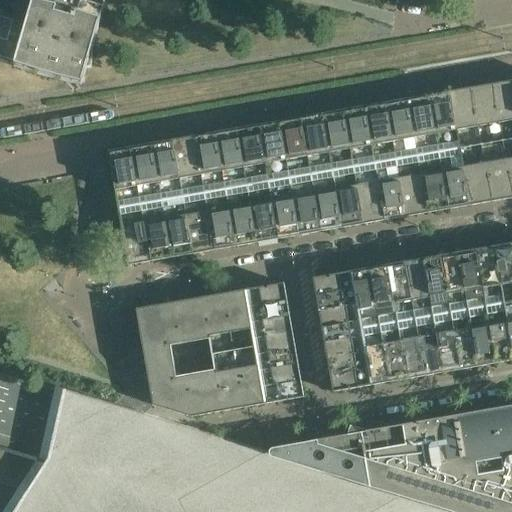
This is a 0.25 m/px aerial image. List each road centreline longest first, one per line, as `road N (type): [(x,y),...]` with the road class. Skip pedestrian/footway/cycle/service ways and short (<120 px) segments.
road 1 (trunk): [(338,511),(0,406)]
road 2 (residential): [(300,264),(328,414),(511,384)]
road 3 (residential): [(511,227),(300,264)]
road 4 (residential): [(105,297),(300,264)]
